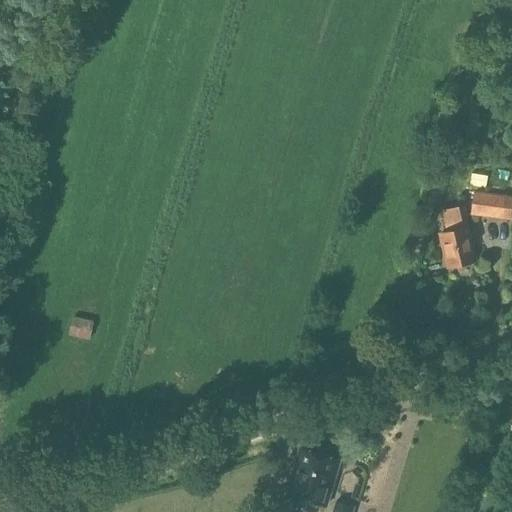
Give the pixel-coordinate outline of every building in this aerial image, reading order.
[(506,196),(474,192),(471,215),(504,219),(506,196)] [(448,267),(476,261),(463,206),(441,211),(446,232),(440,234),(448,267)] [(89,339),(94,322),(73,317),(69,335),(89,339)] [(287,495),(326,507),(339,460),(301,449),(287,495)] [(353,511),(355,508),(334,502),(331,511),(353,511)]
